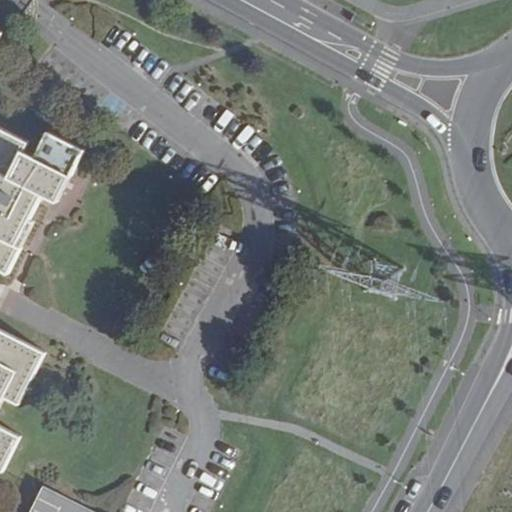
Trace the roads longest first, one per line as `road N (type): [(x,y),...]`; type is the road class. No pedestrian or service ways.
road 1 (secondary): [(496,62),(417,66),(300,26)]
road 2 (secondary): [(300,26),(414,103),(460,147)]
road 3 (secondary): [(427,511),(503,368)]
